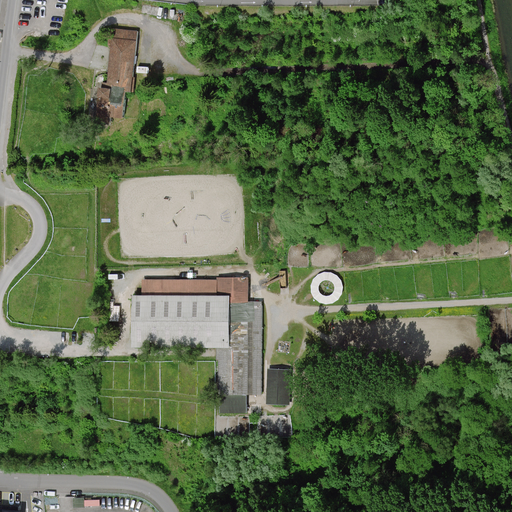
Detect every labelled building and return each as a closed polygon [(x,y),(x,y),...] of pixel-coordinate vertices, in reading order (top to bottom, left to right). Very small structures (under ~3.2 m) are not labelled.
[(140,31),(115,28),(108,88),(100,87),(96,128),(111,130),(113,117),(123,118),(126,91),(133,92),(140,31)] [(215,277),(215,279),(215,295),(226,295),(226,300),(246,300),(246,277),(215,277)] [(140,278),(140,295),(215,295),(215,279),(140,278)] [(226,346),(226,300),(226,295),(215,295),(140,295),(130,295),(130,345),(216,346),(226,346)] [(246,300),(226,300),(226,346),(216,346),(216,361),(216,393),(260,393),(261,300),(246,300)] [(291,371),(268,369),(266,405),(289,405),(291,371)]
